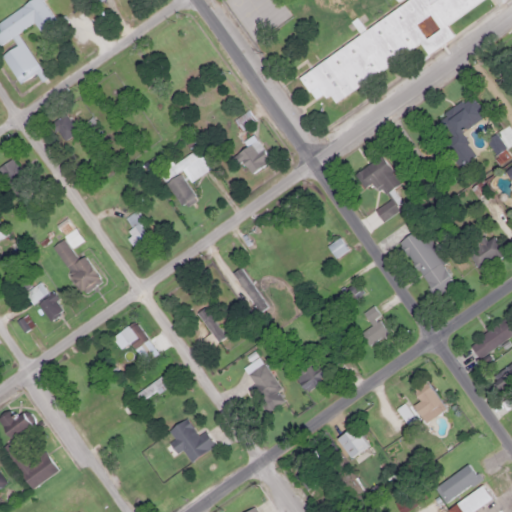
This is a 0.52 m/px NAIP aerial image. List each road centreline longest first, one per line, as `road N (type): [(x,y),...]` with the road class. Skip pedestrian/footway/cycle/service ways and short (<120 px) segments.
road 1 (residential): [(0,387),(511,17)]
road 2 (residential): [(511,444),(203,0)]
road 3 (residential): [(300,511),(0,83)]
road 4 (residential): [(189,511),(511,281)]
road 5 (residential): [(129,511),(0,315)]
road 6 (residential): [(0,128),(186,0)]
